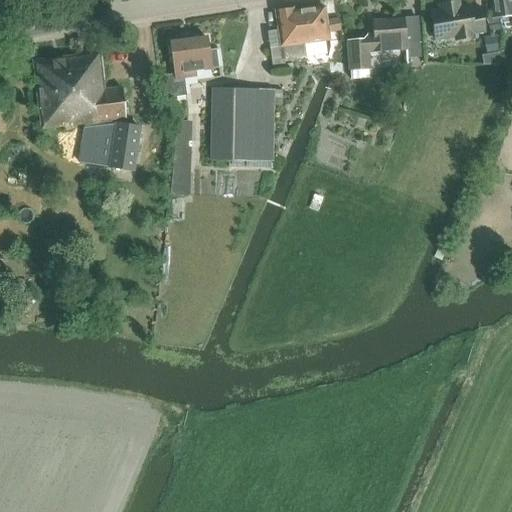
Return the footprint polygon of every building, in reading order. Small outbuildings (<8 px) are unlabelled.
[(511,0),(489,0),(492,18),(511,15),(511,0)] [(474,34),(485,32),(480,8),(470,10),(469,6),(459,8),(458,2),(440,6),(441,12),(430,14),(435,38),(446,35),(447,39),(456,38),(456,41),(474,38),(474,34)] [(279,48),(270,49),(273,70),(286,68),(285,58),(305,56),(304,44),(325,41),(328,41),(327,32),(340,31),(339,20),(326,21),(324,7),(321,8),(321,5),(307,7),(308,10),(291,12),(291,9),(274,11),(276,31),(279,48)] [(373,39),(347,41),(349,71),(350,71),(369,70),(370,70),(369,53),(407,51),(408,57),(420,57),(417,18),(372,21),(373,39)] [(496,37),(484,39),(487,55),(498,53),(496,37)] [(218,69),(215,50),(208,51),(206,38),(190,41),(187,38),(183,38),(182,41),(169,42),(174,75),(163,76),(166,98),(186,95),(184,78),(196,76),(195,72),(218,69)] [(81,57),(33,62),(42,130),(84,124),(78,162),(109,167),(133,171),(140,128),(119,125),(120,119),(125,119),(121,89),(106,90),(101,56),(81,59),(81,57)] [(369,70),(350,71),(351,80),(369,78),(369,70)] [(211,162),(272,163),(273,91),(212,91),(211,162)] [(282,108),(282,91),(273,91),(273,108),(282,108)] [(135,261),(132,280),(146,283),(149,263),(135,261)] [(120,323),(140,322),(139,294),(119,294),(120,323)] [(52,303),(40,305),(44,321),(55,319),(52,303)]
